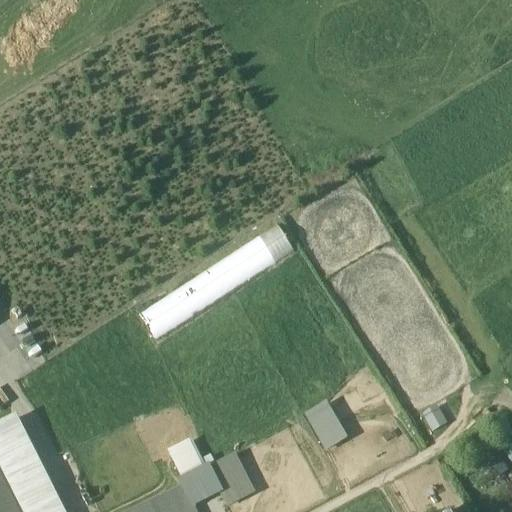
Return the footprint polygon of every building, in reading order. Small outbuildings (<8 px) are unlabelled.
[(157,335),(299,253),(284,226),(141,309),(157,335)] [(328,449),(353,436),(333,400),(308,414),(328,449)] [(66,511),(17,416),(0,424),(0,511),(66,511)] [(249,494),(231,463),(210,474),(227,506),(249,494)] [(195,511),(183,487),(129,511),(195,511)] [(490,511),(496,509),(489,499),(473,509),(474,511),(490,511)]
